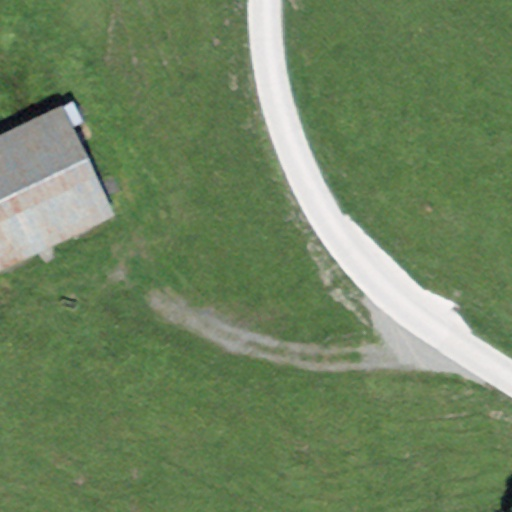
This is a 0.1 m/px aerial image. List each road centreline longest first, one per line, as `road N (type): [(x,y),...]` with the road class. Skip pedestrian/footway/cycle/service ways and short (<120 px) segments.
road 1 (unclassified): [(263,0),(281,128),(327,222),(395,299),(511,375)]
road 2 (track): [(135,293),(244,335),(504,369)]
